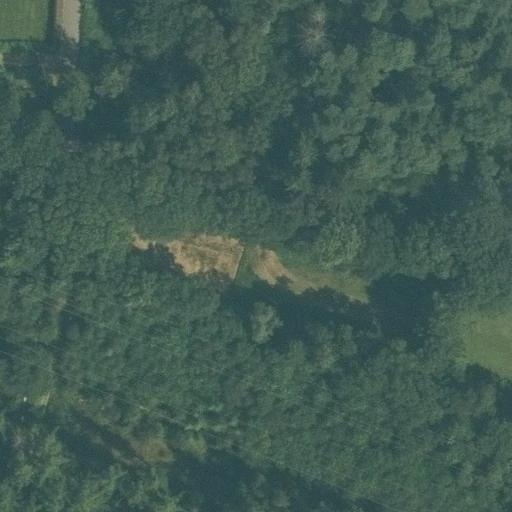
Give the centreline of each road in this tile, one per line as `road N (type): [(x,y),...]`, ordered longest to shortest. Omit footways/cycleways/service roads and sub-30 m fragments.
road 1 (unknown): [(128,0),(100,175),(23,511)]
road 2 (unclassified): [(511,280),(66,166)]
road 3 (unclassified): [(66,166),(72,0)]
